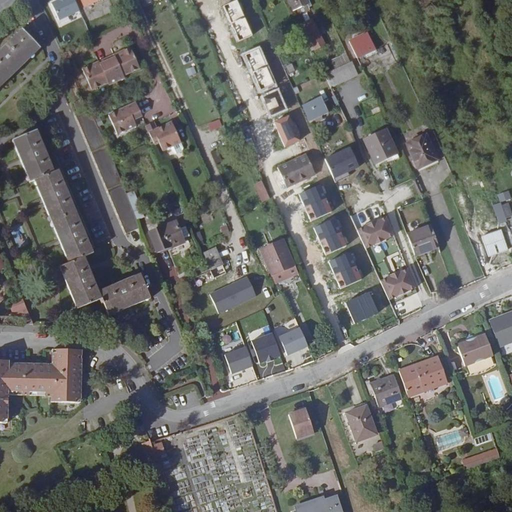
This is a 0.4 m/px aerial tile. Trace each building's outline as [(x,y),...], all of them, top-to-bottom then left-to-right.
[(74,0),(58,0),(51,4),(59,21),(80,11),(74,0)] [(252,0),(232,0),(240,19),(258,12),(252,0)] [(309,7),(305,0),(289,0),(288,1),(293,11),(296,9),(299,14),(309,9),(309,7)] [(324,45),(312,20),(302,25),(306,33),(315,50),(324,45)] [(0,87),(40,49),(21,29),(20,30),(19,32),(0,49),(0,87)] [(376,50),(367,32),(349,41),(357,59),(376,50)] [(315,50),(306,33),(304,34),(312,51),(315,50)] [(139,68),(130,47),(117,53),(119,57),(115,59),(115,57),(107,61),(116,82),(125,78),(123,76),(140,69),(139,68)] [(116,82),(107,61),(99,64),(100,66),(97,67),(95,63),(82,69),(92,91),(108,83),(109,85),(116,82)] [(337,85),(358,75),(351,62),(350,62),(323,75),(330,88),(337,85)] [(328,113),(321,97),(302,105),(309,122),(328,113)] [(87,110),(83,100),(73,104),(78,113),(87,110)] [(133,121),(142,116),(136,103),(108,115),(117,135),(135,126),(133,121)] [(125,195),(89,108),(87,110),(78,113),(75,115),(126,234),(139,228),(133,213),(125,195)] [(341,116),(338,110),(331,113),(334,120),(341,116)] [(346,126),(341,116),(334,120),(338,129),(346,126)] [(181,143),(171,123),(156,129),(153,123),(146,126),(154,145),(159,143),(162,151),(171,148),(181,143)] [(258,139),(252,126),(242,130),(248,144),(258,139)] [(396,154),(386,130),(363,141),(374,164),(396,154)] [(41,141),(37,131),(12,141),(30,183),(34,181),(33,181),(54,172),(49,159),(41,141)] [(444,157),(433,131),(415,139),(426,165),(444,157)] [(426,165),(415,139),(405,144),(417,170),(426,165)] [(182,152),(183,149),(181,143),(171,148),(173,153),(176,154),(182,152)] [(350,148),(324,159),(333,180),(359,168),(350,148)] [(314,173),(306,155),(277,168),(286,188),(306,179),(305,177),(314,173)] [(65,186),(58,171),(54,172),(33,181),(34,181),(68,264),(84,257),(93,253),(90,245),(84,232),(74,209),(65,186)] [(269,199),(261,181),(254,184),(262,202),(269,199)] [(319,185),(298,194),(310,222),(331,213),(319,185)] [(140,210),(133,191),(125,195),(133,213),(140,210)] [(500,203),(511,200),(509,191),(497,195),(500,203)] [(505,219),(498,198),(490,201),(498,226),(506,223),(505,219)] [(511,215),(507,203),(500,205),(505,219),(511,215)] [(334,219),(313,228),(325,256),(346,247),(334,219)] [(387,240),(394,237),(386,219),(379,222),(379,221),(363,228),(364,229),(357,232),(365,250),(372,247),(375,253),(390,246),(387,240)] [(178,229),(175,221),(147,232),(156,253),(184,241),(183,239),(178,229)] [(189,236),(185,226),(178,229),(183,239),(189,236)] [(438,248),(430,227),(406,235),(414,256),(438,248)] [(498,248),(495,239),(475,246),(477,250),(483,247),(485,253),(498,248)] [(294,266),(282,240),(260,250),(272,276),(294,266)] [(501,256),(498,248),(485,253),(483,247),(477,250),(482,263),(501,256)] [(226,274),(214,248),(202,254),(210,271),(193,278),(197,287),(226,274)] [(348,253),(328,262),(339,290),(360,281),(348,253)] [(84,257),(59,268),(66,284),(91,274),(84,257)] [(387,279),(380,282),(388,300),(395,297),(395,298),(411,291),(410,290),(417,287),(409,269),(402,272),(399,266),(384,273),(387,279)] [(286,279),(285,276),(291,273),(289,269),(272,276),(275,283),(286,279)] [(93,279),(91,274),(66,284),(77,310),(102,299),(99,292),(98,291),(93,279)] [(150,299),(140,274),(117,284),(98,291),(99,292),(102,299),(109,316),(135,305),(150,299)] [(217,314),(256,296),(250,285),(243,288),(241,283),(210,297),(217,314)] [(369,292),(345,302),(354,324),(378,314),(369,292)] [(27,309),(22,298),(10,303),(14,314),(15,313),(27,309)] [(33,325),(27,309),(15,313),(19,325),(33,325)] [(511,313),(489,322),(498,346),(511,340),(511,313)] [(276,328),(280,336),(299,327),(295,318),(276,328)] [(299,328),(278,338),(287,357),(308,347),(299,328)] [(273,334),(251,342),(258,362),(280,354),(273,334)] [(492,356),(484,334),(456,345),(464,367),(492,356)] [(246,347),(224,355),(231,375),(253,367),(246,347)] [(8,395),(8,392),(51,393),(51,397),(51,402),(81,403),(82,351),(52,350),(51,365),(9,364),(9,361),(0,361),(0,422),(7,423),(8,395)] [(415,369),(438,360),(437,357),(414,366),(415,369)] [(447,383),(438,360),(415,369),(414,366),(399,372),(408,397),(447,383)] [(402,399),(394,375),(370,384),(368,381),(365,382),(370,395),(373,394),(378,408),(402,399)] [(376,435),(365,406),(346,414),(356,442),(376,435)] [(313,433),(305,409),(288,415),(296,439),(313,433)] [(475,446),(494,439),(491,433),(473,439),(475,446)] [(151,446),(150,441),(141,444),(145,456),(154,453),(151,446)] [(384,449),(381,442),(373,445),(376,452),(384,449)] [(164,453),(161,443),(151,446),(154,453),(154,456),(164,453)] [(497,450),(479,455),(482,464),(500,458),(497,450)] [(158,467),(154,456),(154,453),(145,456),(149,470),(158,467)] [(482,464),(479,455),(468,459),(471,467),(482,464)] [(471,467),(468,459),(462,461),(464,470),(471,467)] [(341,511),(336,496),(323,501),(322,498),(295,507),(296,511),(341,511)]
